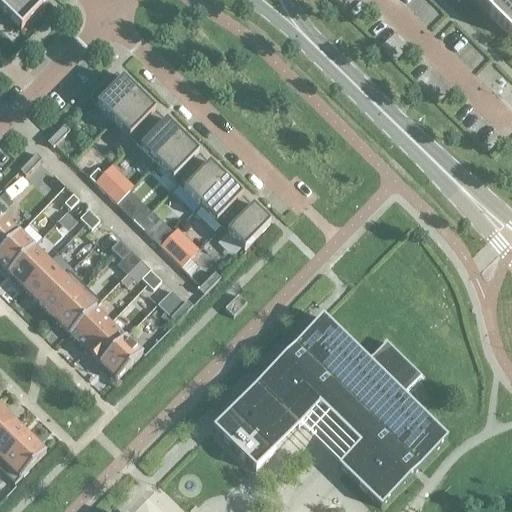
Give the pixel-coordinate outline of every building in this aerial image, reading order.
[(10,0),(0,11),(0,13),(20,33),(29,24),(31,27),(44,14),(42,11),(46,7),(38,0),(10,0)] [(0,0),(0,11),(10,0),(0,0)] [(511,40),(511,38),(511,0),(470,0),(471,0),(470,1),(489,19),(511,40)] [(461,56),(471,43),(458,33),(448,46),(461,56)] [(116,76),(90,102),(113,125),(138,99),(116,76)] [(160,120),(154,114),(138,99),(113,125),(134,146),(160,120)] [(182,141),(166,126),(160,120),(134,146),(156,167),(182,141)] [(64,129),(47,146),(53,151),(69,134),(64,129)] [(203,162),(188,148),(182,141),(156,167),(178,189),(203,162)] [(42,163),(36,157),(20,174),(25,180),(42,163)] [(178,189),(170,196),(192,217),(199,210),(225,184),(218,177),(203,162),(178,189)] [(40,169),(30,183),(51,196),(60,182),(40,169)] [(103,178),(97,172),(89,181),(94,187),(103,178)] [(107,174),(95,187),(94,188),(107,200),(120,187),(107,174)] [(225,184),(199,210),(221,231),(247,205),(225,184)] [(70,213),(78,204),(72,198),(64,207),(70,213)] [(46,200),(25,224),(35,234),(57,210),(46,200)] [(244,254),(269,227),(247,205),(221,231),(229,239),(239,249),(244,254)] [(85,228),(94,219),(88,214),(79,222),(85,228)] [(138,229),(146,220),(141,215),(132,223),(138,229)] [(85,228),(91,234),(99,225),(94,219),(85,228)] [(146,220),(138,229),(144,235),(152,226),(146,220)] [(3,221),(0,223),(0,253),(18,235),(3,221)] [(0,269),(7,276),(33,250),(18,235),(0,253),(0,269)] [(159,250),(181,272),(195,257),(174,236),(159,250)] [(116,258),(125,249),(119,244),(110,252),(116,258)] [(125,249),(116,258),(122,264),(130,255),(125,249)] [(23,292),(48,265),(33,250),(7,276),(23,292)] [(48,265),(23,292),(38,307),(69,275),(69,274),(63,280),(48,265)] [(147,288),(155,280),(150,274),(141,283),(147,288)] [(54,322),(85,290),(69,275),(38,307),(54,322)] [(198,293),(203,299),(220,282),(214,276),(198,293)] [(147,288),(153,294),(161,285),(155,280),(147,288)] [(69,337),(100,305),(85,290),(54,322),(69,337)] [(170,322),(183,308),(171,295),(157,309),(164,316),(160,320),(166,326),(170,322)] [(246,307),(238,299),(224,312),(233,321),(246,307)] [(100,305),(69,337),(84,352),(110,326),(95,312),(101,306),(100,305)] [(192,310),(186,305),(183,308),(170,322),(175,327),(192,310)] [(322,320),(213,434),(256,476),(319,409),(324,403),(364,442),(338,469),(380,511),(447,443),(402,399),(396,404),(362,370),(367,365),(322,320)] [(100,367),(125,341),(110,326),(84,352),(100,367)] [(116,384),(142,358),(125,341),(100,367),(116,384)] [(0,438),(13,424),(0,411),(0,438)] [(13,424),(0,438),(0,468),(29,439),(13,424)] [(29,439),(0,468),(0,474),(14,488),(45,456),(29,439)]
